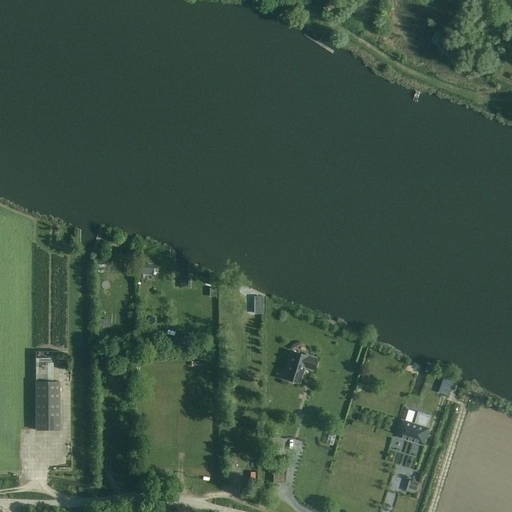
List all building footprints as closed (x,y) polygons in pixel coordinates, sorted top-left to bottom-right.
[(105,258),(95,258),(95,267),(105,267),(105,258)] [(152,275),(154,265),(141,263),(140,273),(152,275)] [(313,370),(316,360),(291,352),(283,380),(298,384),(303,368),(313,370)] [(456,383),(444,379),(439,392),(448,395),(451,389),(454,390),(456,383)] [(35,430),(60,429),(59,381),(35,381),(35,430)] [(419,412),(415,424),(402,419),(396,436),(399,437),(407,440),(413,442),(413,441),(424,445),(429,428),(427,427),(430,416),(419,412)] [(273,476),(273,482),(284,483),(283,466),(274,466),(273,466),(273,474),(273,476)]
